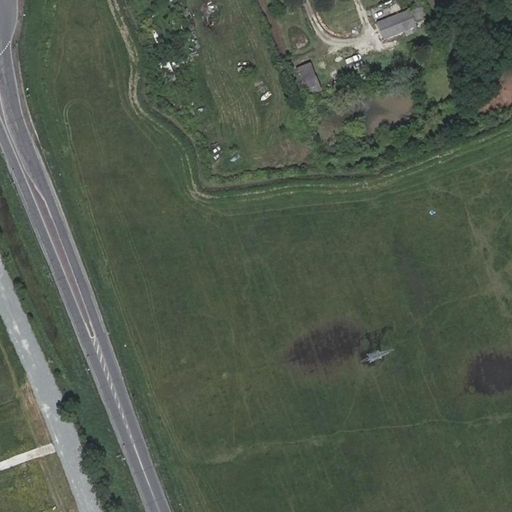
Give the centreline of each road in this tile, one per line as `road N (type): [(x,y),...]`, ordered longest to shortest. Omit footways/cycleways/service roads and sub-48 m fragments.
road 1 (primary): [(114,392),(86,295),(12,108),(0,52)]
road 2 (primary): [(0,128),(114,392)]
road 3 (primary): [(114,392),(161,511)]
